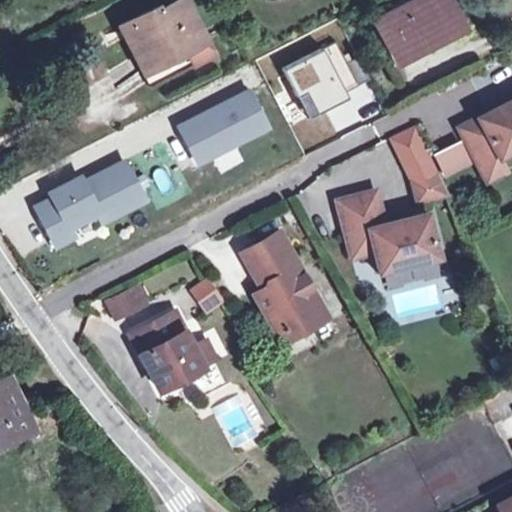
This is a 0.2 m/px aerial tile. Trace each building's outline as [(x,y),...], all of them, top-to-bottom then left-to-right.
[(157,6),(131,20),(137,32),(131,35),(149,68),(185,49),(193,64),(214,53),(206,38),(185,0),(177,0),(159,10),(157,6)] [(411,0),(374,19),(388,46),(414,32),(421,45),(462,24),(449,0),(411,0)] [(117,27),(142,72),(149,68),(131,35),(137,32),(131,20),(117,27)] [(414,32),(388,46),(395,59),(421,45),(414,32)] [(335,46),(288,69),(301,96),(309,92),(321,116),(350,102),(345,91),(354,86),(335,46)] [(149,68),(142,72),(150,87),(193,64),(185,49),(149,68)] [(247,91),(179,127),(198,164),(267,128),(247,91)] [(487,114),(511,100),(511,91),(483,107),(487,114)] [(511,100),(487,114),(458,129),(485,180),(505,170),(498,157),(511,149),(511,100)] [(393,139),(414,200),(446,192),(416,130),(393,139)] [(51,201),(37,208),(56,244),(73,236),(69,229),(99,214),(105,225),(146,203),(124,163),(85,183),(81,176),(48,194),(51,201)] [(370,211),(341,218),(351,257),(374,251),(379,271),(438,256),(427,213),(383,224),(375,191),(365,193),(370,211)] [(337,200),(341,218),(370,211),(365,193),(337,200)] [(280,231),(251,248),(269,280),(267,285),(264,288),(256,292),(279,333),(287,329),(301,321),(305,328),(328,315),(280,231)] [(269,280),(251,248),(243,251),(264,288),(267,285),(269,280)] [(108,302),(115,315),(140,303),(134,289),(108,302)] [(202,366),(201,363),(191,344),(175,311),(130,334),(158,388),(202,366)] [(305,328),(301,321),(287,329),(291,336),(305,328)] [(203,338),(191,344),(201,363),(213,356),(203,338)] [(0,442),(26,430),(1,379),(0,380),(0,442)] [(511,511),(511,494),(495,503),(499,511),(511,511)]
